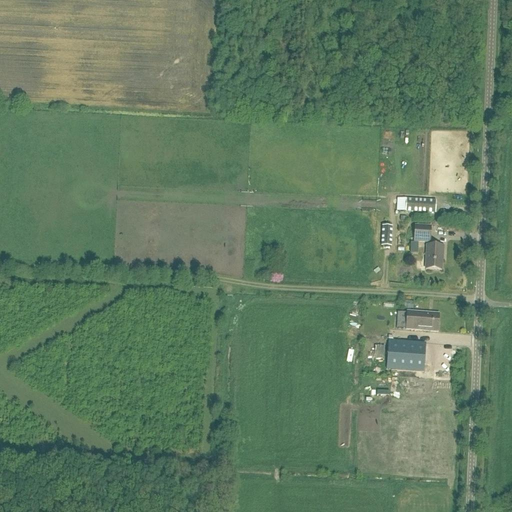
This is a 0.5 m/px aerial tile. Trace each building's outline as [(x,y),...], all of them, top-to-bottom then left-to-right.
[(406,200),(405,212),(435,213),(436,201),(406,200)] [(430,244),(431,227),(414,226),(413,244),(430,244)] [(392,247),(392,228),(382,227),(381,247),(392,247)] [(441,271),(442,261),(443,247),(426,247),(425,271),(441,271)] [(413,311),(414,303),(404,302),(404,310),(413,311)] [(405,331),(438,333),(439,315),(406,313),(405,331)] [(424,374),(426,344),(388,341),(386,371),(424,374)]
